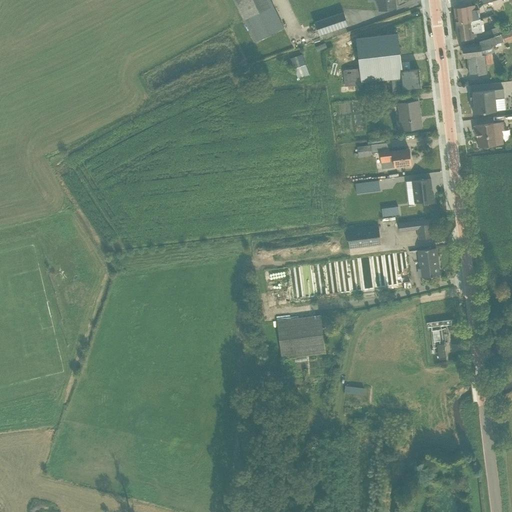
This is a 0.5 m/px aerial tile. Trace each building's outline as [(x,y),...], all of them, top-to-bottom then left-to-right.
[(234,0),(244,21),(255,42),(283,28),(269,0),(234,0)] [(378,10),(396,8),(395,0),(375,0),(376,2),(377,2),(378,10)] [(454,9),(456,24),(480,20),(480,19),(479,10),(475,10),(475,6),(454,9)] [(315,21),(320,35),(348,24),(344,11),(315,21)] [(456,24),(458,40),(474,38),(478,40),(479,40),(501,33),(499,27),(484,31),(483,24),(484,22),(483,21),(482,20),(480,20),(456,24)] [(479,44),(463,46),(464,58),(467,58),(469,75),(487,73),(485,55),(493,53),(491,46),(495,45),(495,47),(501,45),(500,43),(511,39),(511,29),(501,33),(479,40),(479,44)] [(397,34),(357,39),(360,68),(362,85),(363,91),(387,88),(399,87),(398,85),(402,85),(403,89),(421,87),(419,69),(402,71),(397,34)] [(305,54),(291,59),(297,78),(312,73),(305,54)] [(344,87),(362,85),(360,68),(343,70),(344,87)] [(503,89),(469,93),(470,101),(473,101),(472,107),(472,114),(497,111),(495,99),(504,98),(503,89)] [(421,128),(417,100),(407,102),(407,95),(387,97),(388,108),(398,106),(401,131),(421,128)] [(340,120),(341,107),(329,106),(328,118),(331,118),(331,132),(342,133),(343,120),(340,120)] [(476,133),(478,147),(503,144),(502,131),(504,131),(503,122),(473,126),(474,133),(476,133)] [(371,145),(357,147),(358,153),(354,154),(354,157),(358,157),(358,158),(372,156),(372,153),(380,152),(382,169),(411,165),(409,149),(389,152),(388,142),(370,144),(371,145)] [(431,180),(431,179),(411,182),(414,203),(422,203),(422,204),(434,203),(433,194),(431,194),(430,180),(431,180)] [(378,181),(355,183),(356,193),(379,191),(378,181)] [(383,217),(399,214),(398,206),(381,208),(383,217)] [(432,219),(398,223),(399,232),(417,230),(418,239),(433,237),(432,219)] [(346,229),(349,249),(381,245),(378,226),(354,228),(353,226),(347,226),(347,229),(346,229)] [(417,250),(421,277),(439,275),(436,248),(417,250)] [(406,251),(288,267),(292,304),(411,288),(406,251)] [(320,316),(276,321),(282,358),(294,357),(295,362),(307,361),(306,356),(326,353),(320,316)] [(450,334),(458,333),(457,325),(449,326),(450,334)] [(426,342),(433,341),(432,329),(424,329),(426,342)] [(446,359),(444,344),(437,345),(439,359),(446,359)]
